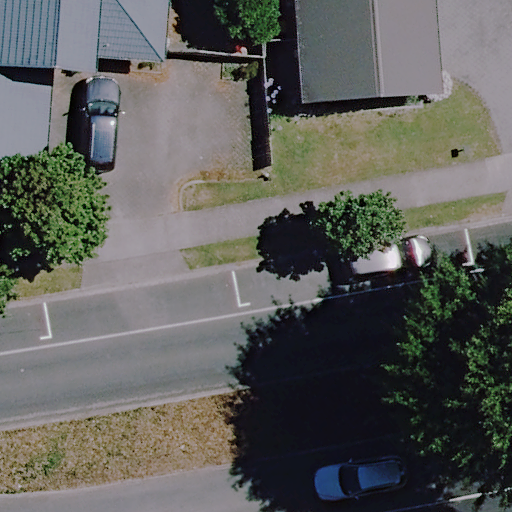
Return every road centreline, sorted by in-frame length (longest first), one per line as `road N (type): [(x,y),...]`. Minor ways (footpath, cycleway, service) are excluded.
road 1 (secondary): [(0,382),(511,305)]
road 2 (secondary): [(511,464),(231,511)]
